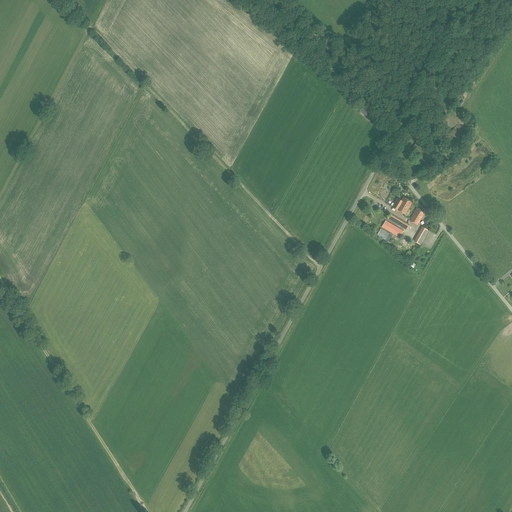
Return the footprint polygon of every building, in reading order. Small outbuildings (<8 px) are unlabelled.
[(360,111),(370,119),(374,114),(371,112),(373,110),(367,105),(365,107),(364,106),(360,111)] [(450,144),(455,148),(459,143),(469,132),(448,114),(438,126),(449,135),(443,141),(449,145),(450,144)] [(411,148),(429,163),(433,158),(420,148),(421,147),(415,143),(411,148)] [(398,210),(405,215),(412,202),(403,197),(401,200),(397,198),(392,207),(398,211),(398,210)] [(409,221),(417,225),(425,212),(417,208),(409,221)] [(387,219),(406,230),(409,224),(390,213),(387,219)] [(377,235),(388,242),(392,235),(392,236),(393,234),(399,238),(403,231),(385,220),(381,227),(390,232),(389,234),(381,229),(377,235)] [(414,241),(421,245),(429,230),(422,226),(414,241)] [(405,253),(409,259),(413,256),(410,250),(405,253)]
